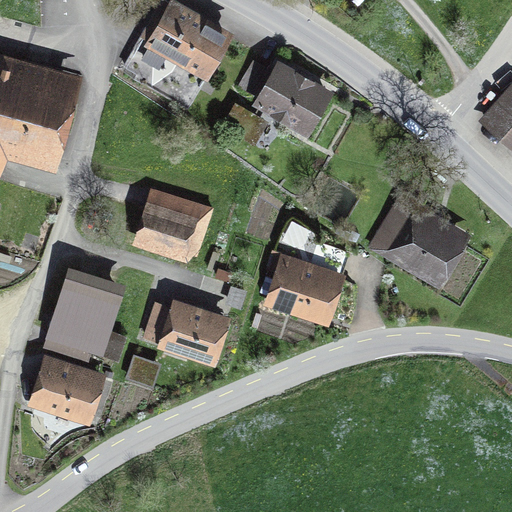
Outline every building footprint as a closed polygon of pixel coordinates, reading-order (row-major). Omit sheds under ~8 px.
[(165,0),(162,0),(125,67),(136,73),(133,76),(188,108),(210,71),(204,67),(224,33),(165,0)] [(0,157),(4,143),(46,154),(66,84),(25,73),(28,61),(0,53),(0,157)] [(268,71),(252,62),(239,85),(254,94),(268,71)] [(279,66),(259,100),(306,127),(326,93),(309,84),(310,82),(279,66)] [(511,142),(511,89),(486,120),(511,142)] [(211,207),(155,189),(139,238),(150,242),(152,236),(196,251),(211,207)] [(404,191),(376,237),(436,272),(456,239),(415,214),(422,202),(404,191)] [(285,262),(273,298),(344,321),(351,299),(351,284),(335,279),(345,250),(317,241),(308,270),(285,262)] [(116,290),(71,276),(53,333),(86,344),(98,348),(116,290)] [(222,318),(177,303),(175,308),(156,302),(145,335),(209,356),(222,318)] [(53,333),(48,347),(81,358),(86,344),(53,333)] [(132,355),(126,374),(150,382),(156,363),(132,355)] [(49,363),(37,399),(83,414),(94,378),(49,363)]
